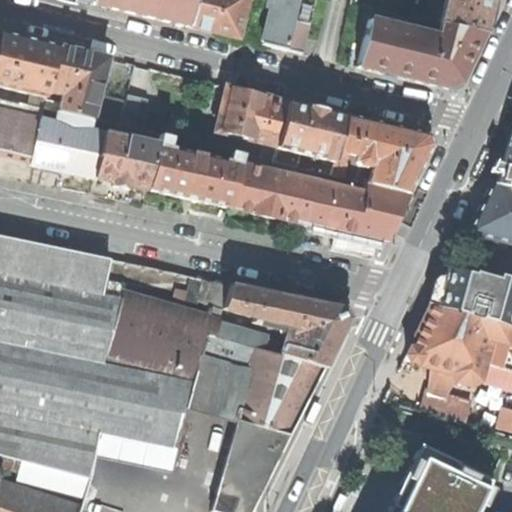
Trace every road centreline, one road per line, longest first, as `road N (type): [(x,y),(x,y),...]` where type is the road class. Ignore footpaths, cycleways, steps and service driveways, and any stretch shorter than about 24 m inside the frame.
road 1 (residential): [(0,6),(479,122)]
road 2 (residential): [(395,288),(0,206)]
road 3 (secondary): [(291,511),(395,288)]
road 4 (secondary): [(395,288),(479,122)]
